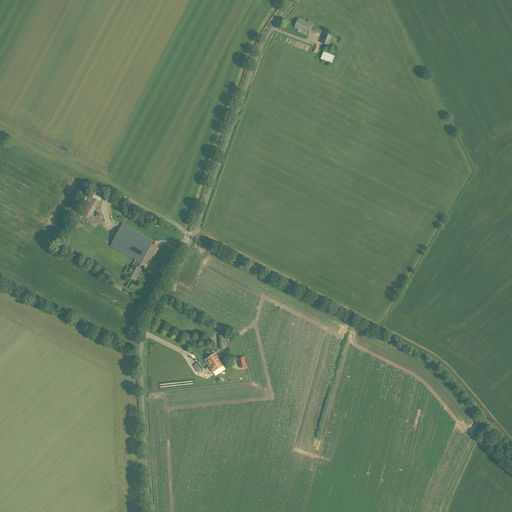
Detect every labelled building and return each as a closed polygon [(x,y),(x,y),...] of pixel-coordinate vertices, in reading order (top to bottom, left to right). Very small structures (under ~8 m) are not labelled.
[(307,22),(298,18),(294,27),(299,29),(298,32),(307,36),(308,34),(312,25),(313,22),(308,20),(307,22)] [(329,46),(332,37),(324,34),(321,43),(329,46)] [(323,52),(320,59),(331,64),(334,56),(323,52)] [(89,219),(100,201),(99,201),(101,199),(94,194),(82,215),(89,219)] [(139,269),(154,241),(122,223),(110,246),(135,260),(132,265),(126,276),(135,281),(141,270),(139,269)] [(219,350),(227,349),(226,337),(219,337),(219,350)] [(216,362),(220,360),(215,353),(205,360),(209,367),(208,366),(213,363),(214,365),(216,363),(216,362)] [(240,368),(246,366),(244,357),(238,358),(240,368)] [(209,367),(210,369),(213,373),(224,365),(221,361),(220,361),(220,360),(216,362),(216,363),(214,365),(213,363),(208,366),(209,367)]
